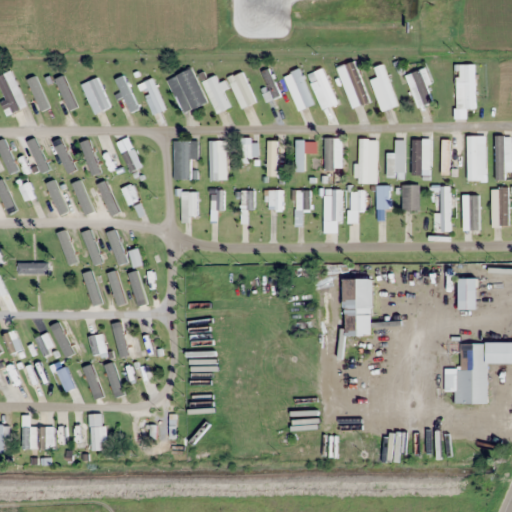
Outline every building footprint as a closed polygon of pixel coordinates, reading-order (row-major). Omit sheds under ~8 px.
[(353,109),(371,102),(353,60),(336,67),(353,109)] [(370,79),(382,111),(398,105),(383,63),(374,67),(378,77),(370,79)] [(206,102),(192,68),(167,78),(182,113),(206,102)] [(290,83),(300,109),(314,103),(300,68),(291,72),(295,81),(290,83)] [(432,102),(420,69),(406,75),(418,107),(432,102)] [(228,78),(242,108),(256,101),(242,71),(228,78)] [(202,81),(217,113),(230,107),(215,75),(202,81)] [(109,108),(100,77),(83,83),(93,113),(109,108)] [(27,82),(39,112),(47,109),(36,78),(27,82)] [(145,81),(157,112),(166,109),(153,78),(145,81)] [(319,84),(329,105),(336,102),(326,81),(319,84)] [(62,99),(57,101),(63,115),(84,106),(74,85),(59,92),(62,99)] [(467,181),(486,181),(486,143),(477,143),(477,135),(467,135),(467,181)] [(511,135),(495,135),(495,179),(511,179),(511,135)] [(368,138),(358,138),(358,183),(368,183),(368,138)] [(430,138),(412,138),(412,175),(430,175),(430,138)] [(305,170),(305,139),(295,139),(295,170),(305,170)] [(335,139),(325,139),(325,167),(335,167),(335,139)] [(405,139),(395,139),(395,152),(387,152),(387,175),(405,175),(405,139)] [(174,179),(196,179),(196,169),(191,169),(191,159),(198,159),(198,140),(174,140),(174,179)] [(226,151),(217,151),(217,140),(209,140),(209,179),(226,179),(226,151)] [(277,140),(267,140),(267,175),(277,175),(277,140)] [(139,199),(132,184),(122,188),(130,204),(139,199)] [(420,209),(420,184),(401,184),(401,209),(420,209)] [(376,185),(376,209),(390,209),(390,185),(376,185)] [(450,185),(441,185),(441,214),(435,214),(435,231),(450,231),(450,185)] [(508,188),(492,188),(492,226),(508,226),(508,188)] [(210,189),(210,222),(220,222),(220,189),(210,189)] [(254,189),(241,189),(241,209),(254,209),(254,189)] [(283,210),(283,189),(267,189),(267,210),(283,210)] [(310,210),(310,189),(295,189),(295,210),(310,210)] [(341,189),(324,189),(324,221),(341,221),(341,189)] [(365,189),(350,189),(350,209),(365,209),(365,189)] [(196,211),(196,191),(184,191),(184,211),(196,211)] [(49,262),(17,262),(17,274),(49,274),(49,262)] [(344,278),(344,336),(373,336),(373,278),(344,278)] [(21,350),(14,331),(3,335),(10,354),(21,350)] [(37,337),(42,356),(52,353),(47,334),(37,337)] [(105,356),(105,335),(93,335),(93,356),(105,356)] [(487,343),(457,343),(457,403),(487,403),(487,343)] [(1,372),(11,391),(23,385),(13,366),(1,372)] [(57,371),(67,391),(75,387),(65,367),(57,371)] [(105,424),(102,425),(101,414),(90,414),(91,451),(105,450),(105,424)] [(0,449),(8,450),(8,425),(0,424),(0,449)] [(23,449),(37,449),(37,426),(23,426),(23,449)] [(40,426),(40,449),(54,448),(54,426),(40,426)]
